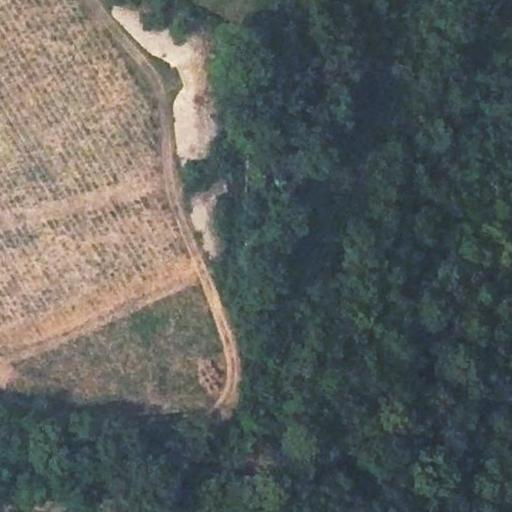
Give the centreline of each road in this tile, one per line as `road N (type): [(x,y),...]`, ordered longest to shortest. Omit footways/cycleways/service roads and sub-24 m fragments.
road 1 (track): [(0,390),(206,452),(270,453),(341,421),(389,379),(460,289)]
road 2 (track): [(308,511),(333,504),(406,438),(460,289)]
